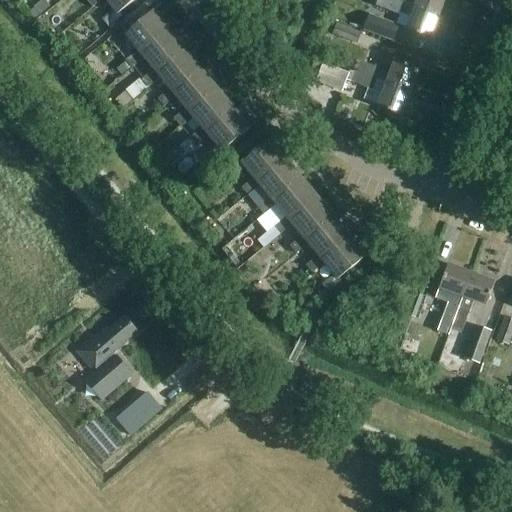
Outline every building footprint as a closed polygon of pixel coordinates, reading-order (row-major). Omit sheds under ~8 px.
[(34,21),(50,7),(45,0),(35,8),(32,4),(25,10),(34,21)] [(121,13),(136,0),(105,0),(114,10),(102,20),(109,27),(123,16),(121,13)] [(402,14),(411,17),(407,29),(431,38),(439,15),(400,0),(379,0),(378,5),(402,14)] [(400,0),(439,15),(445,0),(400,0)] [(131,68),(142,58),(139,55),(169,30),(153,10),(123,35),(136,51),(125,60),(126,62),(131,68)] [(368,15),(363,28),(386,37),(390,24),(368,15)] [(337,24),(333,35),(357,44),(361,33),(337,24)] [(133,100),(148,88),(160,79),(156,74),(186,50),(169,30),(139,55),(142,58),(153,71),(142,80),(126,92),(133,100)] [(164,108),(175,99),(171,95),(202,70),(186,50),(156,74),(160,79),(169,91),(158,100),(164,108)] [(346,81),(382,94),(377,106),(401,116),(410,92),(354,71),(350,69),(351,68),(344,66),(345,62),(327,56),(326,60),(317,56),(308,79),(342,92),(346,81)] [(354,71),(410,92),(419,69),(395,60),(390,73),(358,60),(354,71)] [(126,62),(116,70),(122,76),(131,68),(126,62)] [(171,95),(175,99),(184,110),(174,119),(181,127),(192,118),(188,114),(218,89),(202,70),(171,95)] [(188,114),(192,118),(201,130),(190,139),(196,146),(207,137),(204,134),(234,109),(218,89),(188,114)] [(223,152),(250,129),(234,109),(204,134),(207,137),(217,148),(206,158),(212,165),(225,155),(223,152)] [(189,138),(178,147),(185,155),(196,146),(190,139),(189,138)] [(249,197),(261,187),(257,182),(286,158),(269,139),(240,163),(254,179),(242,189),(249,197)] [(257,182),(261,187),(270,198),(258,208),(264,215),(276,205),(273,202),(302,178),(286,158),(257,182)] [(230,174),(240,166),(234,159),(224,167),(230,174)] [(286,218),(255,244),(259,250),(270,242),(280,234),(281,235),(292,225),(289,221),(318,198),(302,178),(273,202),(276,205),(286,218)] [(296,255),(309,245),(305,241),(334,217),(318,198),(289,221),(292,225),(302,237),(290,247),(296,255)] [(313,275),(325,265),(321,261),(350,237),(334,217),(305,241),(309,245),(319,257),(307,267),(313,275)] [(321,261),(325,265),(334,277),(323,287),(328,294),(342,282),(340,278),(366,256),(350,237),(321,261)] [(452,293),(440,326),(450,330),(471,273),(447,264),(438,288),(452,293)] [(471,273),(450,330),(461,334),(474,301),(486,306),(495,282),(471,273)] [(426,321),(433,301),(422,297),(415,317),(426,321)] [(129,317),(78,363),(102,390),(154,347),(129,317)] [(511,319),(505,317),(497,341),(509,345),(511,334),(511,319)] [(476,326),(464,359),(479,364),(491,331),(476,326)] [(147,394),(117,420),(131,437),(162,410),(147,394)]
